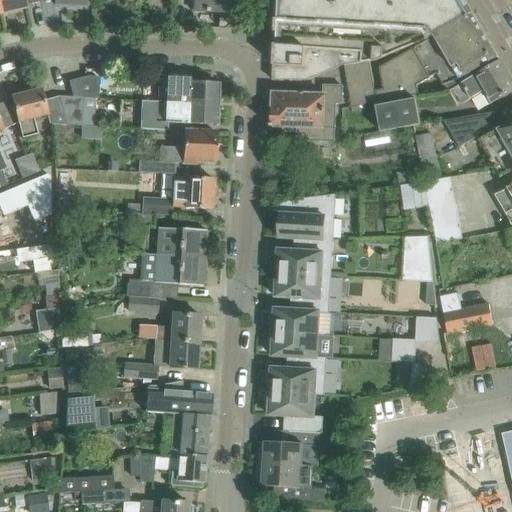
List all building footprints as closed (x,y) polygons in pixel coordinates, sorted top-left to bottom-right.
[(0,0),(0,9),(1,15),(27,9),(24,0),(0,0)] [(194,0),(194,11),(232,13),(233,0),(194,0)] [(305,82),(343,66),(369,62),(369,64),(427,40),(473,14),(472,14),(471,12),(464,0),(276,0),(273,81),(293,82),(305,82)] [(498,58),(473,14),(427,40),(378,68),(382,89),(374,91),(376,102),(417,95),(416,86),(436,75),(444,89),(498,58)] [(511,91),(511,81),(500,61),(452,90),(460,104),(480,93),(487,106),(511,91)] [(369,62),(343,66),(350,107),(376,102),(374,91),(369,64),(369,62)] [(158,87),(158,102),(218,105),(219,84),(189,83),(190,77),(167,75),(167,88),(158,87)] [(70,82),(73,97),(84,99),(98,99),(99,78),(88,77),(70,82)] [(271,110),(270,128),(297,128),(297,140),(317,141),(332,141),(332,131),(333,114),(334,104),(336,103),(341,99),(341,92),(343,92),(343,89),(323,88),(323,96),(297,95),(272,93),(271,110)] [(52,125),(61,126),(66,126),(59,97),(44,101),(41,89),(10,97),(15,116),(17,122),(21,138),(36,134),(33,118),(46,115),(49,125),(52,125)] [(73,97),(59,97),(66,126),(82,127),(84,99),(73,97)] [(374,108),(379,134),(420,126),(415,100),(374,108)] [(218,105),(158,102),(148,101),(147,112),(158,113),(157,123),(217,125),(218,105)] [(509,175),(511,173),(511,109),(500,112),(480,117),(443,121),(459,148),(476,138),(500,179),(509,175)] [(138,173),(175,175),(177,175),(178,164),(196,165),(196,161),(215,162),(217,134),(182,132),(182,147),(159,146),(158,162),(138,161),(138,173)] [(414,137),(424,183),(441,180),(441,179),(431,133),(414,137)] [(397,173),(398,186),(422,183),(420,171),(397,173)] [(511,173),(509,175),(511,179),(511,186),(493,196),(511,226),(511,225),(511,173)] [(424,183),(424,184),(426,195),(452,190),(449,177),(441,179),(441,180),(424,183)] [(173,200),(173,207),(184,208),(192,209),(212,210),(214,180),(194,179),(175,178),(173,200)] [(429,207),(426,195),(424,184),(410,186),(413,210),(429,208),(429,207)] [(426,195),(429,207),(454,202),(452,190),(426,195)] [(278,239),(300,240),(300,239),(333,240),(336,195),(297,200),(296,215),(280,215),(278,239)] [(142,203),(141,214),(154,215),(172,217),(173,207),(173,200),(165,199),(142,197),(142,203)] [(429,208),(431,219),(457,214),(454,202),(429,207),(429,208)] [(154,215),(130,213),(129,226),(153,228),(154,215)] [(457,214),(431,219),(433,231),(459,226),(457,214)] [(459,226),(433,231),(436,244),(462,238),(459,226)] [(158,228),(156,255),(156,256),(204,259),(206,231),(158,228)] [(278,251),(276,274),(331,277),(333,240),(300,239),(300,240),(300,252),(278,251)] [(428,283),(432,283),(433,283),(428,239),(413,239),(411,282),(428,283)] [(126,297),(128,297),(165,297),(175,298),(176,285),(202,287),(204,259),(156,256),(156,255),(141,254),(139,280),(128,280),(127,284),(126,284),(126,297)] [(49,256),(33,258),(35,271),(51,269),(49,256)] [(297,299),(296,311),(296,312),(319,313),(329,314),(331,277),(276,274),(276,280),(273,280),(272,293),(275,293),(275,298),(297,299)] [(428,283),(427,305),(435,306),(433,283),(432,283),(428,283)] [(441,296),(447,335),(493,328),(489,307),(480,308),(477,290),(441,296)] [(165,297),(128,297),(127,311),(157,313),(158,298),(164,299),(165,297)] [(60,330),(59,307),(35,311),(39,332),(60,330)] [(268,332),(268,333),(318,336),(319,313),(296,312),(296,311),(274,310),(274,314),(271,314),(270,327),(274,327),(273,333),(268,332)] [(157,327),(156,340),(198,343),(200,316),(170,314),(169,328),(157,327)] [(416,318),(415,341),(416,341),(416,344),(424,344),(439,342),(436,319),(416,318)] [(62,322),(63,349),(87,346),(87,345),(92,345),(89,319),(62,322)] [(272,357),(294,358),(294,357),(317,358),(318,336),(268,333),(268,334),(273,334),(273,339),(269,339),(269,352),(272,352),(272,357)] [(11,338),(0,338),(0,350),(12,349),(11,338)] [(198,343),(156,340),(154,340),(152,367),(125,365),(124,377),(158,379),(158,367),(197,370),(198,343)] [(416,341),(415,341),(393,340),(392,363),(410,364),(409,388),(426,385),(419,364),(415,364),(416,344),(416,341)] [(77,350),(65,351),(66,361),(78,360),(77,350)] [(270,386),(270,392),(314,395),(314,396),(324,396),(326,358),(317,358),(294,357),(294,358),(293,370),(271,369),(271,373),(268,373),(267,386),(270,386)] [(47,370),(49,389),(62,388),(60,369),(47,370)] [(146,413),(174,415),(174,414),(209,417),(211,395),(147,390),(146,413)] [(66,393),(64,434),(94,430),(94,429),(92,410),(91,391),(66,393)] [(314,395),(270,392),(269,399),(266,398),(265,411),(269,412),(268,416),(290,417),(289,432),(322,434),(323,418),(313,417),(314,396),(314,395)] [(39,394),(40,415),(59,413),(57,393),(39,394)] [(170,459),(178,459),(178,455),(206,457),(209,417),(174,414),(174,415),(170,459)] [(31,424),(32,440),(54,438),(53,421),(31,424)] [(256,463),(256,464),(312,467),(314,466),(314,453),(312,451),(313,445),(319,446),(320,434),(293,432),(292,444),(265,442),(265,446),(261,446),(257,464),(256,463)] [(129,477),(141,477),(140,457),(141,457),(141,455),(138,451),(131,450),(129,456),(129,477)] [(178,455),(178,459),(179,459),(178,471),(171,470),(170,485),(171,486),(202,489),(202,484),(204,484),(206,457),(178,455)] [(29,460),(30,476),(33,476),(34,481),(53,479),(54,457),(29,460)] [(140,457),(141,477),(141,482),(152,483),(155,457),(141,457),(140,457)] [(312,468),(256,464),(256,465),(257,465),(258,483),(262,483),(262,487),(280,488),(279,499),(324,502),(324,490),(311,490),(312,468)] [(84,492),(113,491),(112,477),(59,480),(58,493),(84,492)] [(118,491),(113,491),(84,492),(85,505),(118,504),(118,491)] [(26,497),(28,511),(48,511),(46,494),(26,497)] [(139,511),(187,511),(188,503),(161,501),(161,502),(140,501),(139,511)]
